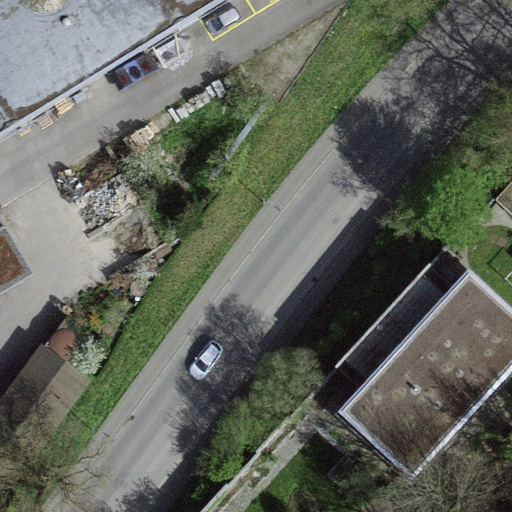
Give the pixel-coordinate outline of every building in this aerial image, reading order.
[(0,0),(0,125),(200,0),(0,0)] [(419,481),(511,378),(511,195),(399,321),(423,345),(358,415),(419,481)] [(0,288),(29,271),(4,231),(0,234),(0,288)] [(43,348),(0,405),(0,486),(7,492),(90,383),(43,348)] [(511,411),(499,427),(511,438),(511,411)]
